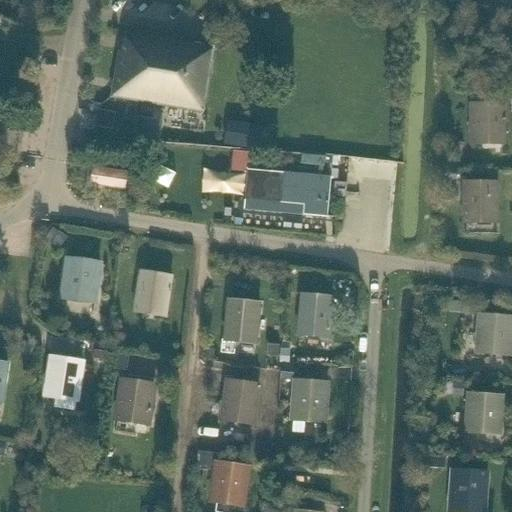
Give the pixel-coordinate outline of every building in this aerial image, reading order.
[(204,114),(214,49),(127,33),(123,52),(119,51),(112,98),(204,114)] [(6,107),(17,103),(14,94),(3,98),(6,107)] [(483,135),(504,134),(504,105),(483,105),(483,106),(474,106),(474,115),(473,115),(473,144),(483,144),(483,135)] [(21,126),(22,119),(11,117),(10,125),(21,126)] [(122,172),(90,168),(88,184),(120,188),(122,172)] [(327,217),(331,178),(248,171),(245,200),(305,205),(304,215),(327,217)] [(466,223),(496,223),(496,184),(476,184),(476,185),(466,185),(466,193),(466,223)] [(53,244),(60,233),(53,229),(46,239),(53,244)] [(96,294),(100,264),(69,260),(63,299),(80,302),(81,292),(96,294)] [(152,275),(152,276),(142,274),(141,283),(140,282),(135,311),(145,313),(147,304),(167,307),(172,278),(152,275)] [(330,328),(333,299),(313,297),(313,298),(303,297),(302,306),(301,306),(299,335),(309,336),(310,326),(330,328)] [(448,313),(472,315),(473,303),(449,301),(448,313)] [(256,344),(260,305),(240,303),(240,304),(230,303),(229,312),(228,311),(225,341),(256,344)] [(509,347),(511,318),(491,316),(491,317),(482,316),(481,325),(480,325),(478,354),(488,355),(489,345),(509,347)] [(33,355),(36,346),(24,343),(22,352),(33,355)] [(289,358),(290,347),(283,346),(282,357),(289,358)] [(123,366),(125,355),(118,354),(116,365),(123,366)] [(276,370),(277,360),(269,359),(268,369),(276,370)] [(62,360),(62,361),(53,360),(52,368),(51,368),(46,397),(57,398),(58,389),(78,392),(83,363),(62,360)] [(290,393),(291,383),(282,382),(281,392),(290,393)] [(133,383),(133,384),(124,383),(123,391),(122,391),(117,420),(148,425),(154,386),(133,383)] [(239,383),(239,384),(229,383),(228,391),(227,391),(223,420),(233,422),(234,412),(255,415),(259,386),(239,383)] [(325,413),(327,384),(306,383),(306,384),(297,383),(296,391),(295,391),(294,421),(303,421),(303,422),(325,424),(325,413)] [(463,391),(464,383),(456,383),(455,391),(463,391)] [(499,426),(501,397),(481,395),(481,396),(471,395),(471,404),(470,404),(468,433),(478,434),(478,424),(499,426)] [(211,466),(212,459),(201,458),(200,465),(211,466)] [(229,465),(228,466),(219,465),(218,473),(217,473),(212,502),(222,504),(224,494),(244,497),(249,468),(229,465)] [(483,504),(485,475),(465,473),(465,474),(455,474),(455,482),(454,482),(452,511),(460,511),(461,511),(463,503),(483,504)] [(305,511),(306,505),(297,503),(295,511),(305,511)]
